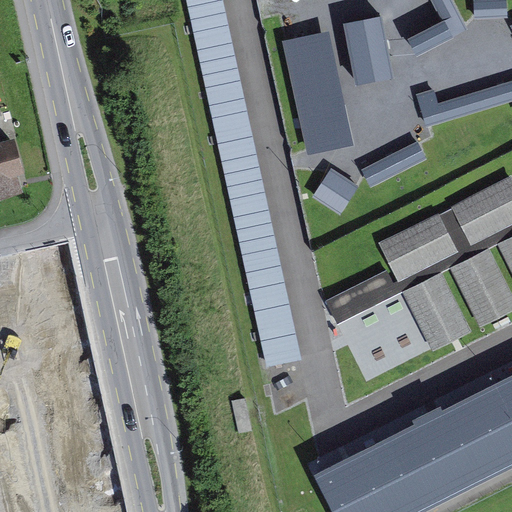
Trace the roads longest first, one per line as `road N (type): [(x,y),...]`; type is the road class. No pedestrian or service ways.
road 1 (secondary): [(104,231),(162,511)]
road 2 (secondary): [(48,0),(104,231)]
